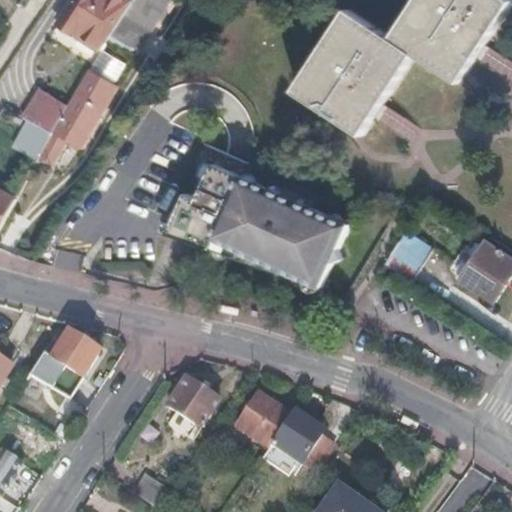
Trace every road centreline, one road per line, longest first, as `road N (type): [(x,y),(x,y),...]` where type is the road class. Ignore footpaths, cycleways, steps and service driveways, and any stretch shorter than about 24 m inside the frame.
road 1 (residential): [(170,325),(344,376),(480,431)]
road 2 (residential): [(170,325),(48,511)]
road 3 (residential): [(0,282),(170,325)]
